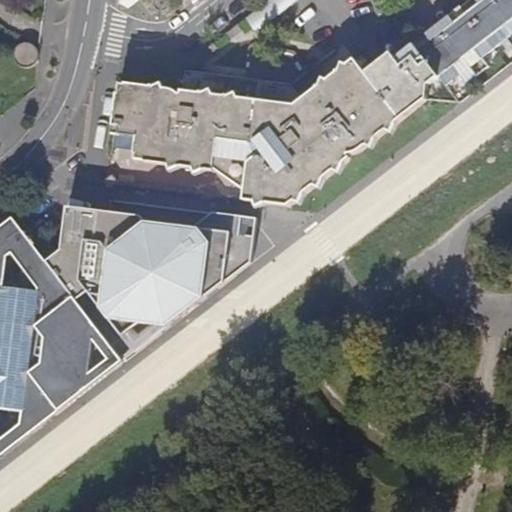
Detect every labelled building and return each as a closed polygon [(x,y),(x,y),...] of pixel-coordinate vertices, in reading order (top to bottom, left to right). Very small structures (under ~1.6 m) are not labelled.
[(129,0),(128,8),(139,0),(129,0)] [(255,32),(296,0),(268,0),(245,19),(255,32)] [(511,48),(511,23),(493,0),(474,0),(479,5),(467,14),(494,50),(506,41),(511,48)] [(511,0),(493,0),(511,23),(511,0)] [(494,50),(467,14),(456,23),(451,17),(440,25),(477,75),(489,66),(483,58),(494,50)] [(477,75),(440,25),(427,36),(431,42),(419,51),(440,78),(447,86),(459,76),(465,84),(477,75)] [(17,47),(15,51),(15,54),(16,59),(17,61),(20,65),(24,66),(30,66),(34,65),(37,62),(40,56),(39,51),(38,48),(35,45),(32,43),(29,42),(26,42),(20,44),(17,47)] [(356,59),(303,100),(286,88),(183,76),(181,91),(152,88),(120,84),(115,124),(113,136),(117,137),(138,140),(136,152),(135,163),(216,173),(216,171),(247,193),(245,202),(290,208),(349,162),(351,154),(362,153),(428,101),(429,86),(440,78),(419,51),(415,45),(397,58),(392,53),(367,73),(356,59)] [(117,137),(115,149),(136,152),(138,140),(117,137)] [(14,219),(0,230),(0,459),(124,362),(44,258),(40,289),(40,293),(28,292),(28,286),(19,285),(19,290),(7,289),(10,258),(20,252),(12,241),(14,219)]
